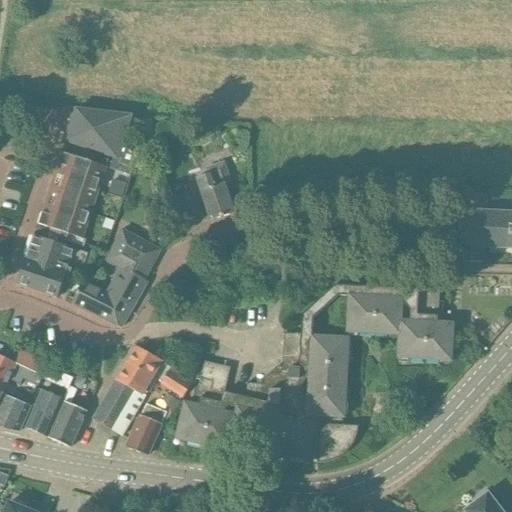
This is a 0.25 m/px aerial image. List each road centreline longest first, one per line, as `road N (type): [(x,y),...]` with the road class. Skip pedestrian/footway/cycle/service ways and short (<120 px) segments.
road 1 (secondary): [(0,448),(280,499),(343,494),(414,452),(511,347)]
road 2 (residential): [(0,302),(117,341),(134,332),(181,257),(209,236),(238,228)]
